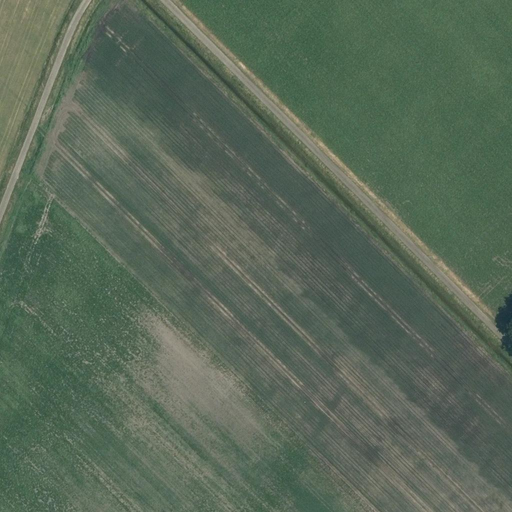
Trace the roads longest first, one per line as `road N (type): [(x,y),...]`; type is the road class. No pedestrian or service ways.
road 1 (track): [(511,346),(163,0)]
road 2 (unclassified): [(0,234),(87,0)]
